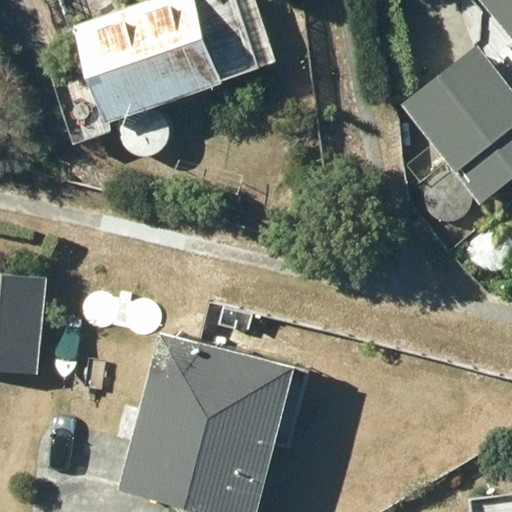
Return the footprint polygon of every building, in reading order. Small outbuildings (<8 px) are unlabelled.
[(127,0),(73,19),(105,113),(273,56),(253,0),(127,0)] [(511,0),(483,0),(511,34),(511,82),(475,39),(401,101),(479,195),(511,168),(511,0)] [(0,364),(35,367),(45,269),(0,264),(0,364)] [(115,478),(171,493),(166,511),(250,511),(272,435),(285,439),(306,361),(158,320),(115,478)] [(511,511),(511,485),(467,491),(470,511),(511,511)]
